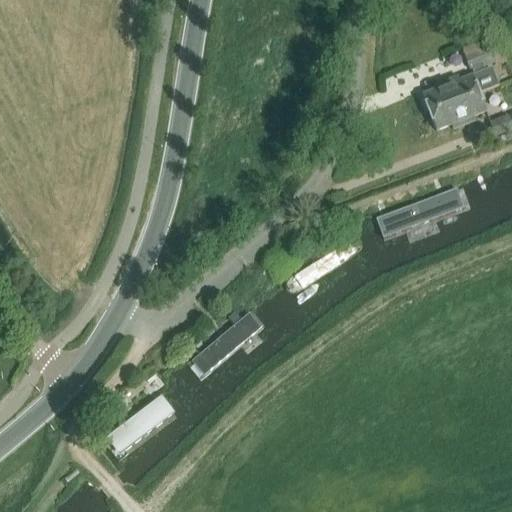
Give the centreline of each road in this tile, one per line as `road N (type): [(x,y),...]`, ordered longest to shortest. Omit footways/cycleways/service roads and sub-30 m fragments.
road 1 (track): [(140,511),(184,460),(281,373),(400,287),(511,239)]
road 2 (residential): [(121,315),(148,327),(312,189),(343,139),(359,0)]
road 3 (secondary): [(121,315),(171,185),(201,0)]
road 4 (track): [(148,327),(128,368),(75,432),(75,448)]
road 5 (unclassified): [(71,380),(47,358),(0,283)]
